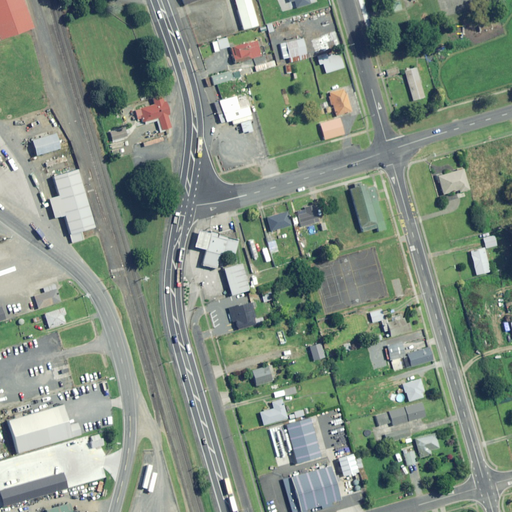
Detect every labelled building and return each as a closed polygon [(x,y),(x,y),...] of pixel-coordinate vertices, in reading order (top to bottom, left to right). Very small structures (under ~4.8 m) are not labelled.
[(14,0),(0,0),(0,38),(24,31),(14,0)] [(250,25),(242,0),(223,0),(233,30),(250,25)] [(287,0),(289,4),(294,2),(296,9),(318,2),(317,0),(287,0)] [(225,35),(222,25),(202,30),(205,41),(225,35)] [(250,39),(222,48),(227,63),(255,55),(250,39)] [(307,59),(302,39),(279,44),(283,59),(288,58),(289,63),(307,59)] [(344,68),(339,53),(327,56),(326,54),(316,57),(318,64),(322,63),(325,74),(344,68)] [(275,66),(273,61),(254,67),(256,72),(275,66)] [(400,73),(398,67),(386,71),(388,77),(400,73)] [(234,68),(206,77),(209,87),(238,78),(234,68)] [(424,98),(416,68),(404,71),(412,101),(424,98)] [(351,112),(344,88),(328,93),(335,117),(351,112)] [(228,94),(211,100),(218,122),(245,113),(242,104),(232,107),(228,94)] [(154,99),(155,103),(145,105),(146,107),(133,110),(136,121),(141,120),(142,124),(144,123),(145,125),(157,122),(159,132),(171,129),(164,101),(164,97),(154,99)] [(344,135),(339,118),(319,124),(324,140),(344,135)] [(125,138),(123,127),(109,131),(112,141),(125,138)] [(48,130),(23,137),(28,154),(53,147),(48,130)] [(87,225),(70,167),(44,175),(49,193),(41,196),(47,217),(55,214),(60,232),(87,225)] [(468,190),(462,170),(437,177),(442,195),(458,190),(458,192),(468,190)] [(387,230),(374,185),(364,188),(363,185),(349,189),(362,237),(387,230)] [(309,213),(306,214),(304,210),(296,212),(301,228),(307,226),(312,225),(309,213)] [(289,226),(285,213),(274,217),(267,219),(271,232),(289,226)] [(230,238),(201,232),(193,266),(211,270),(216,250),(226,252),(230,238)] [(496,246),(494,236),(483,238),(485,249),(496,246)] [(490,272),(483,248),(474,250),(475,254),(470,255),(476,276),(490,272)] [(21,277),(6,260),(0,265),(0,276),(9,287),(21,277)] [(235,265),(216,271),(224,296),(242,290),(235,265)] [(50,288),(28,294),(32,306),(54,299),(50,288)] [(273,300),(270,288),(260,291),(263,303),(273,300)] [(24,295),(6,300),(11,315),(28,309),(24,295)] [(242,301),(223,306),(231,330),(250,324),(242,301)] [(54,306),(37,312),(41,327),(59,321),(54,306)] [(385,320),(382,310),(369,313),(372,323),(385,320)] [(402,323),(400,317),(394,319),(395,321),(386,323),(388,331),(390,337),(411,331),(407,321),(402,323)] [(404,357),(401,341),(386,344),(390,361),(404,357)] [(432,361),(428,348),(407,354),(410,367),(432,361)] [(71,376),(68,365),(44,372),(47,383),(71,376)] [(271,382),(268,367),(251,372),(255,386),(271,382)] [(423,392),(419,380),(401,385),(404,393),(405,393),(408,402),(422,398),(421,392),(423,392)] [(296,393),(295,387),(283,391),(285,397),(296,393)] [(286,419),(281,400),(271,403),(273,410),(259,414),(263,426),(286,419)] [(424,417),(420,403),(375,416),(378,427),(391,423),(392,426),(424,417)] [(52,404),(0,419),(0,426),(8,454),(62,438),(52,404)] [(304,416),(302,410),(294,413),(295,418),(304,416)] [(319,456),(309,419),(284,426),(295,463),(319,456)] [(417,435),(414,426),(384,434),(386,443),(417,435)] [(98,434),(90,436),(91,440),(89,440),(91,449),(104,446),(102,438),(99,439),(98,434)] [(438,448),(434,434),(414,440),(420,458),(430,455),(429,451),(438,448)] [(349,446),(348,440),(336,442),(337,449),(349,446)] [(416,463),(412,448),(402,451),(407,466),(416,463)] [(357,473),(352,456),(337,461),(342,477),(357,473)] [(71,457),(48,464),(53,479),(75,472),(71,457)] [(328,468),(289,480),(299,511),(305,511),(339,501),(328,468)] [(62,511),(59,501),(34,509),(35,511),(62,511)]
